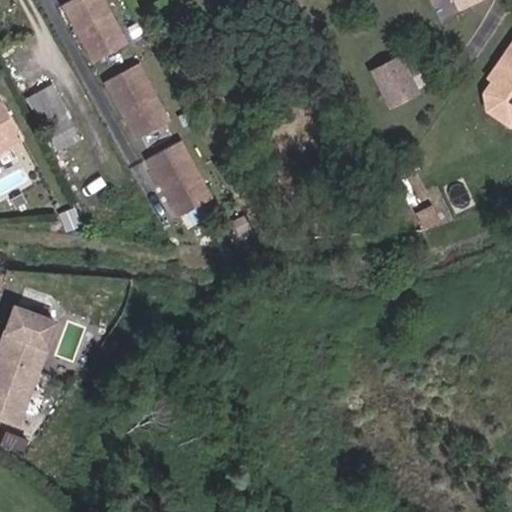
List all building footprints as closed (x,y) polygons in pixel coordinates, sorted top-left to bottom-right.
[(101,0),(64,0),(60,2),(92,59),(125,41),(101,0)] [(511,45),(498,68),(502,71),(495,81),(487,95),(490,110),(511,124),(511,45)] [(387,100),(423,81),(408,52),(372,70),(387,100)] [(168,119),(136,61),(104,79),(135,137),(168,119)] [(495,81),(502,71),(498,68),(491,79),(495,81)] [(38,84),(23,92),(50,144),(66,136),(38,84)] [(1,104),(0,104),(0,151),(22,138),(1,104)] [(66,136),(50,144),(54,151),(69,142),(66,136)] [(211,196),(179,139),(147,157),(179,214),(211,196)] [(0,417),(17,423),(45,345),(5,330),(0,342),(0,417)]
